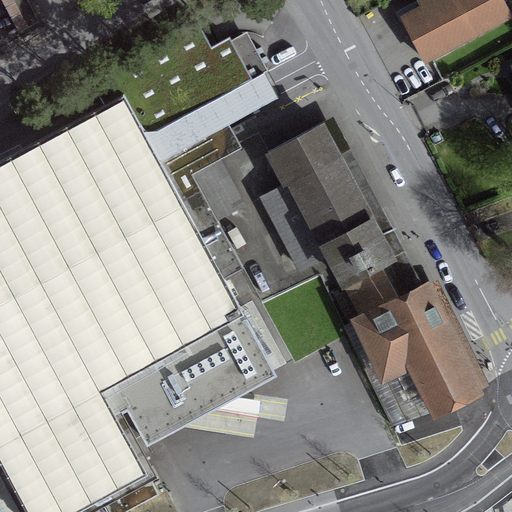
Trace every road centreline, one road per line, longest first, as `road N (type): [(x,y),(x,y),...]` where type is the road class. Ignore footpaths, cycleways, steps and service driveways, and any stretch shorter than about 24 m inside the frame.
road 1 (residential): [(511,336),(319,0)]
road 2 (residential): [(0,85),(137,0)]
